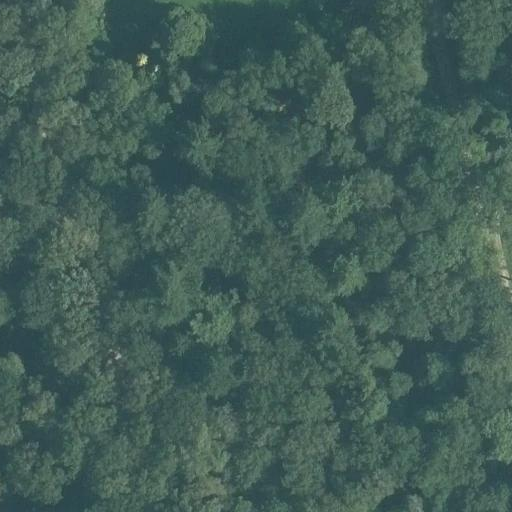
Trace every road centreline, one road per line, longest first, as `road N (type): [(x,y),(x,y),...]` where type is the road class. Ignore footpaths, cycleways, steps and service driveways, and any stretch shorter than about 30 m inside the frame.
road 1 (track): [(15,0),(152,511)]
road 2 (track): [(428,0),(511,305)]
